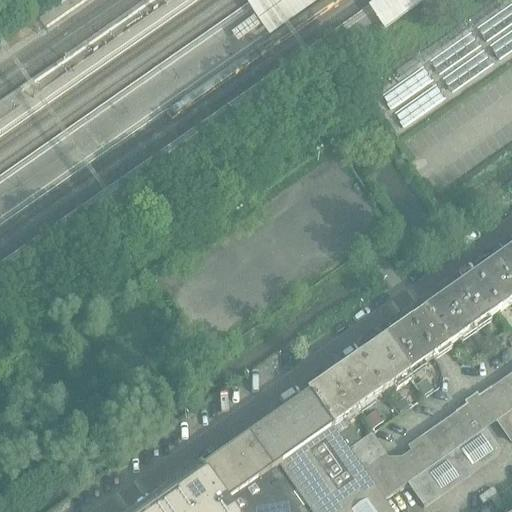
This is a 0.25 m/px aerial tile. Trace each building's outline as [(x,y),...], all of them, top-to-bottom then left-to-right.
[(252,0),(247,3),(276,43),(336,0),(252,0)] [(389,0),(374,11),(379,18),(392,36),(441,0),(389,0)] [(511,253),(474,280),(498,314),(511,304),(511,253)] [(498,314),(474,280),(424,315),(447,350),(498,314)] [(439,355),(447,350),(424,315),(415,321),(408,326),(432,361),(439,355)] [(432,361),(408,326),(358,361),(382,396),(432,361)] [(511,334),(509,331),(499,338),(503,344),(511,338),(511,334)] [(382,396),(358,361),(309,395),(333,429),(382,396)] [(424,399),(433,393),(425,381),(416,388),(424,399)] [(508,415),(511,412),(511,395),(504,383),(492,392),(508,415)] [(416,405),(422,400),(416,390),(409,395),(416,405)] [(492,392),(491,390),(479,398),(477,395),(475,396),(475,397),(476,396),(496,424),(498,423),(508,415),(492,392)] [(309,395),(200,472),(228,511),(390,511),(384,503),(385,502),(367,477),(358,465),(349,451),(337,435),(333,429),(309,395)] [(475,396),(466,403),(485,432),(496,424),(475,396)] [(400,415),(409,408),(404,400),(394,407),(400,415)] [(361,443),(349,451),(358,465),(367,477),(385,502),(408,486),(408,485),(484,432),(485,432),(467,407),(468,406),(466,403),(464,404),(466,407),(455,415),(456,417),(410,450),(413,454),(402,462),(387,461),(370,437),(367,438),(361,443)] [(511,412),(508,415),(498,423),(511,443),(511,442),(511,412)] [(373,414),(365,419),(373,431),(381,425),(373,414)] [(349,427),(337,435),(349,451),(361,443),(349,427)] [(484,432),(408,485),(408,486),(424,509),(497,458),(498,452),(484,432)] [(150,506),(142,511),(228,511),(200,472),(167,495),(176,508),(169,511),(155,511),(154,511),(150,506)] [(482,506),(498,495),(493,489),(478,500),(482,506)] [(167,495),(150,506),(154,511),(155,511),(169,511),(176,508),(167,495)] [(497,511),(504,508),(496,497),(489,502),(495,511),(497,511)]
